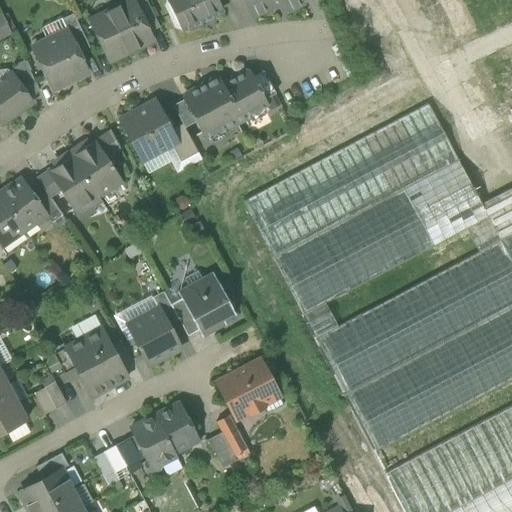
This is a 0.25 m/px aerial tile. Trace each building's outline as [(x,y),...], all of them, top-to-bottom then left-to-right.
[(134,0),(133,1),(149,33),(160,28),(146,0),(134,0)] [(175,28),(182,30),(222,10),(218,1),(216,0),(166,0),(174,14),(171,21),(175,28)] [(243,0),(252,17),(279,4),(283,13),(303,4),(301,0),(243,0)] [(90,22),(109,61),(152,40),(149,33),(133,1),(129,3),(123,1),(117,4),(116,9),(90,22)] [(67,31),(78,53),(89,48),(73,14),(62,20),(67,31)] [(0,16),(0,38),(10,33),(1,16),(0,16)] [(40,28),(46,41),(67,31),(62,20),(61,18),(40,28)] [(33,52),(52,90),(88,72),(78,53),(67,31),(46,41),(48,45),(33,52)] [(48,45),(46,41),(31,48),(33,52),(48,45)] [(0,82),(11,75),(7,69),(0,69),(0,82)] [(15,80),(29,99),(39,92),(29,70),(15,80)] [(196,123),(205,140),(263,109),(265,103),(263,100),(252,79),(250,74),(244,73),(221,85),(220,82),(213,80),(187,94),(185,101),(196,123)] [(252,79),(263,100),(275,94),(263,73),(252,79)] [(0,121),(1,123),(31,102),(29,99),(15,80),(11,75),(0,82),(0,121)] [(118,120),(141,162),(172,146),(178,142),(171,130),(156,100),(118,120)] [(173,107),(182,124),(185,129),(196,123),(185,101),(173,107)] [(314,337),(499,240),(481,204),(427,102),(242,200),(314,337)] [(197,153),(185,129),(182,124),(171,130),(178,142),(172,146),(180,162),(197,153)] [(95,141),(107,158),(120,149),(110,131),(95,141)] [(80,144),(68,151),(98,196),(122,181),(107,158),(95,141),(83,149),(80,144)] [(201,160),(197,153),(180,162),(172,146),(141,162),(147,175),(171,163),(176,174),(201,160)] [(75,212),(98,196),(68,151),(57,159),(60,164),(48,172),(49,172),(60,189),(75,212)] [(36,180),(45,192),(48,197),(60,189),(49,172),(36,180)] [(22,180),(0,195),(0,197),(23,231),(37,221),(35,218),(44,211),(35,199),(22,180)] [(511,187),(481,204),(499,240),(511,232),(511,187)] [(60,213),(48,197),(45,192),(35,199),(44,211),(50,220),(60,213)] [(0,246),(0,247),(23,231),(0,197),(0,246)] [(511,511),(511,232),(499,240),(314,337),(376,453),(511,381),(511,404),(385,471),(407,511),(511,511)] [(198,331),(201,338),(219,329),(217,325),(235,316),(212,273),(202,279),(198,272),(184,279),(188,286),(177,292),(181,299),(198,331)] [(167,325),(178,319),(170,305),(163,292),(152,298),(157,308),(158,308),(167,325)] [(126,325),(157,308),(152,298),(150,296),(112,316),(126,341),(133,337),(126,325)] [(181,299),(170,305),(178,319),(187,337),(198,331),(181,299)] [(133,337),(149,366),(180,350),(167,325),(158,308),(157,308),(126,325),(133,337)] [(77,342),(101,328),(94,315),(69,328),(77,342)] [(75,368),(91,398),(128,378),(101,328),(77,342),(65,348),(64,348),(75,368)] [(0,366),(12,360),(0,337),(0,366)] [(52,351),(64,374),(75,368),(64,348),(65,348),(63,344),(52,351)] [(222,394),(234,415),(246,409),(246,410),(247,410),(249,414),(263,407),(261,403),(262,402),(261,401),(277,393),(259,360),(220,380),(226,392),(222,394)] [(18,379),(7,386),(16,403),(27,397),(18,379)] [(44,388),(56,409),(66,403),(55,382),(44,388)] [(0,389),(0,411),(16,403),(7,386),(0,389)] [(45,415),(56,409),(44,388),(34,394),(45,415)] [(26,421),(16,403),(0,411),(0,435),(6,432),(24,422),(26,421)] [(179,403),(155,416),(174,453),(198,441),(179,403)] [(176,457),(174,453),(155,416),(130,429),(134,436),(145,457),(146,460),(144,465),(147,471),(153,473),(159,470),(161,465),(176,457)] [(222,434),(233,455),(246,448),(228,416),(216,423),(222,434)] [(24,422),(6,432),(12,443),(30,433),(24,422)] [(207,441),(223,470),(237,462),(233,455),(222,434),(207,441)] [(116,448),(126,467),(145,457),(134,436),(115,446),(116,448)] [(115,472),(126,467),(116,448),(104,453),(115,472)] [(93,458),(104,478),(115,472),(104,453),(104,452),(93,458)] [(36,467),(42,479),(61,469),(68,466),(61,453),(36,467)] [(23,504),(27,511),(29,511),(72,489),(61,469),(42,479),(19,492),(24,502),(23,504)] [(72,489),(82,509),(93,503),(83,483),(72,489)] [(76,511),(82,509),(72,489),(29,511),(76,511)]
